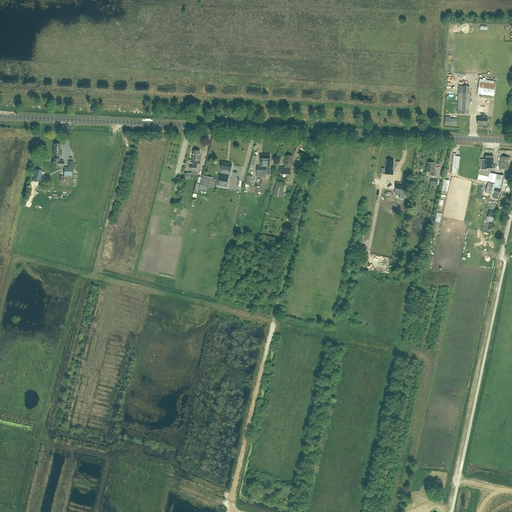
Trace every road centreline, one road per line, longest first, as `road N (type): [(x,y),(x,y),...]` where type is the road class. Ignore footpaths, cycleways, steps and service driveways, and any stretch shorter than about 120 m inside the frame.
road 1 (unclassified): [(511,140),(0,115)]
road 2 (track): [(452,480),(501,256)]
